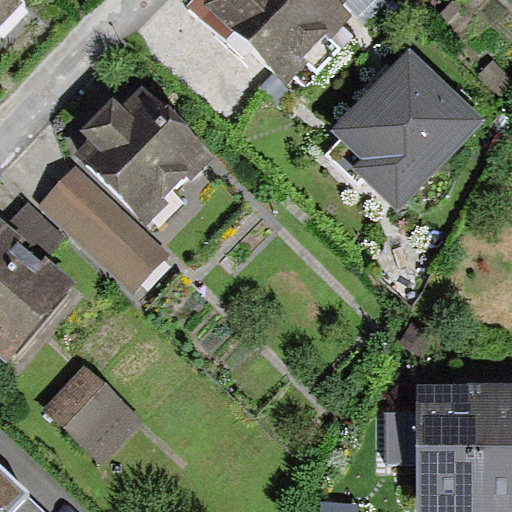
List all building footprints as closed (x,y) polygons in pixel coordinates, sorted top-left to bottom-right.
[(0,0),(0,41),(9,32),(0,25),(0,11),(9,0),(0,0)] [(216,0),(193,23),(286,118),(365,41),(344,19),(363,0),(216,0)] [(411,68),(328,156),(399,223),(482,135),(411,68)] [(86,172),(45,213),(133,301),(165,270),(142,247),(213,175),(150,113),(128,135),(116,123),(79,160),(86,172)] [(1,231),(0,232),(0,378),(4,382),(78,298),(1,231)] [(60,379),(19,418),(66,468),(106,426),(60,379)] [(464,386),(419,386),(419,414),(388,414),(388,463),(421,464),(420,511),(511,511),(511,385),(489,386),(464,386)] [(0,511),(13,511),(22,503),(0,480),(0,511)] [(362,511),(363,507),(324,503),(323,511),(362,511)]
